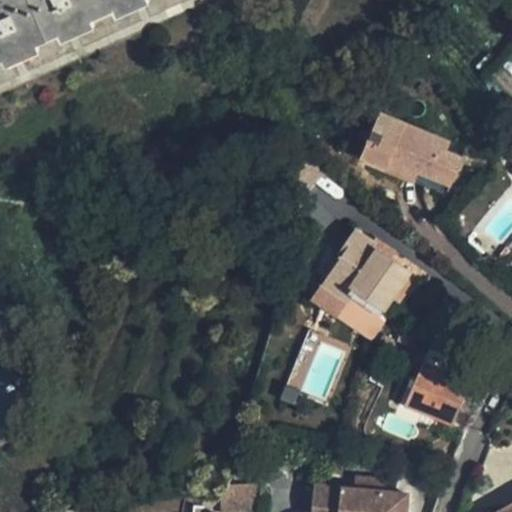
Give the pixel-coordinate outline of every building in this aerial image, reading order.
[(0,0),(0,58),(127,0),(0,0)] [(446,149),(449,141),(380,111),(361,156),(387,168),(391,158),(406,165),(402,174),(423,183),(427,174),(435,177),(437,172),(453,179),(462,156),(446,149)] [(391,158),(387,168),(402,174),(406,165),(391,158)] [(450,184),(453,179),(437,172),(435,177),(450,184)] [(356,289),(384,309),(411,271),(391,257),(374,245),(376,243),(374,241),(355,229),(338,253),(342,256),(323,283),(348,301),(356,289)] [(374,245),(391,257),(396,250),(376,237),(374,241),(376,243),(374,245)] [(348,301),(323,283),(313,299),(338,316),(348,301)] [(392,297),(398,302),(405,292),(399,288),(392,297)] [(445,426),(462,390),(443,382),(445,377),(413,362),(396,403),(445,426)] [(352,485),(314,482),(311,511),(395,511),(397,490),(385,489),(386,476),(353,474),(352,485)] [(228,487),(225,511),(261,511),(262,485),(228,487)] [(395,511),(410,511),(412,491),(408,491),(397,490),(395,511)]
